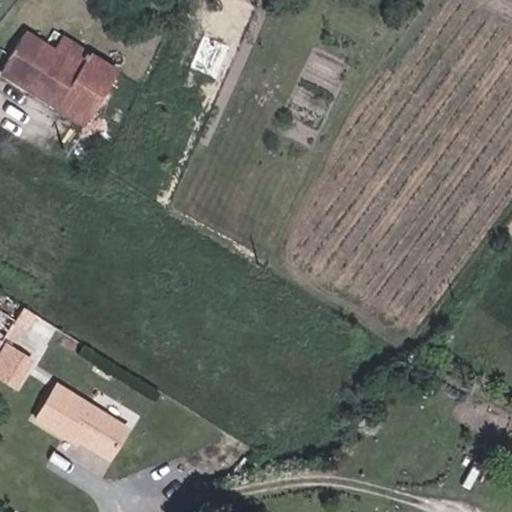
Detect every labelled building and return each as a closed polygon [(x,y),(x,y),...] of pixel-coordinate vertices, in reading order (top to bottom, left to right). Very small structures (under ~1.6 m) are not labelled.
[(24,35),(3,69),(31,86),(28,92),(56,109),(58,106),(86,123),(116,74),(88,57),(81,70),(24,35)] [(193,71),(207,77),(218,48),(203,43),(193,71)] [(0,73),(0,74),(28,92),(31,86),(3,69),(0,73)] [(0,340),(2,342),(15,319),(0,309),(0,340)] [(35,418),(63,435),(66,431),(108,458),(127,428),(56,384),(35,418)] [(510,490),(508,489),(511,478),(511,475),(499,469),(485,501),(502,508),(510,490)]
